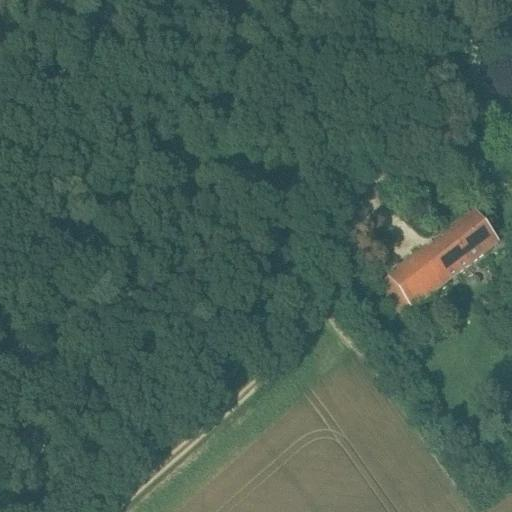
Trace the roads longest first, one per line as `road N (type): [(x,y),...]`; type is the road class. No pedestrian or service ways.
road 1 (track): [(424,89),(331,286),(249,382),(109,511)]
road 2 (track): [(366,211),(165,130)]
road 3 (track): [(511,8),(438,62),(424,89)]
